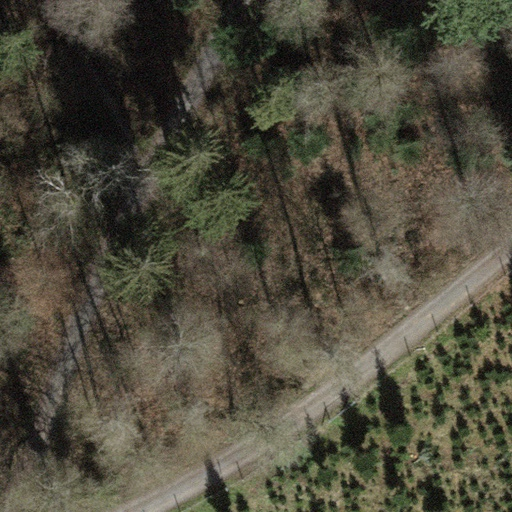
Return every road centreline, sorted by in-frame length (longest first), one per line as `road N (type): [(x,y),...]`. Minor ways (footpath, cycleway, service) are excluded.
road 1 (track): [(511,237),(144,511)]
road 2 (track): [(5,511),(151,130)]
road 3 (track): [(151,130),(211,0)]
